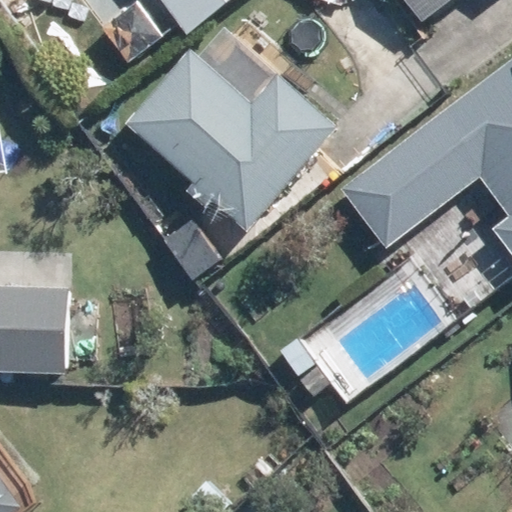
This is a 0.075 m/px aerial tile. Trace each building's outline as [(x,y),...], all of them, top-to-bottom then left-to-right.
[(159,0),(185,34),(230,0),(159,0)] [(404,0),(421,20),(446,0),(404,0)] [(173,37),(147,3),(109,32),(135,66),(173,37)] [(189,185),(181,194),(200,211),(207,202),(241,232),(334,128),(273,74),(246,104),(187,52),(122,126),(189,185)] [(511,58),(338,190),(384,252),(479,180),(508,219),(488,233),(511,265),(511,58)] [(214,258),(194,231),(174,245),(194,272),(214,258)] [(0,372),(62,375),(65,289),(67,267),(0,264),(0,372)] [(306,360),(290,375),(307,393),(322,378),(306,360)] [(219,511),(226,505),(202,482),(185,500),(197,511),(219,511)] [(0,511),(14,511),(18,509),(0,485),(0,511)]
